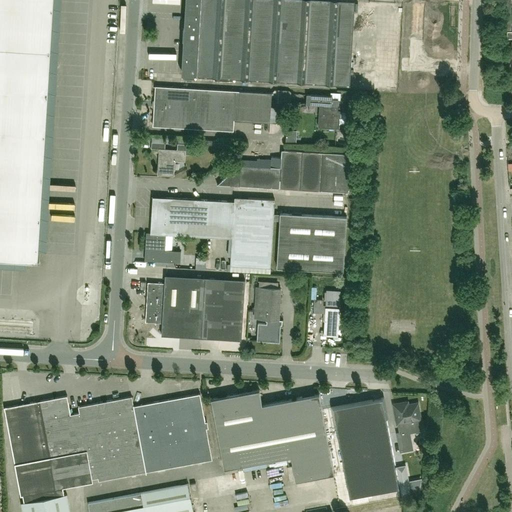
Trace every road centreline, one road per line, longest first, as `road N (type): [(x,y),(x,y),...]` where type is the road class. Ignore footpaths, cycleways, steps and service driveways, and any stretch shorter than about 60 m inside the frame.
road 1 (unclassified): [(112,361),(133,0)]
road 2 (unclassified): [(379,375),(112,361)]
road 3 (residential): [(511,381),(496,115)]
road 4 (residential): [(496,115),(473,101),(476,0)]
